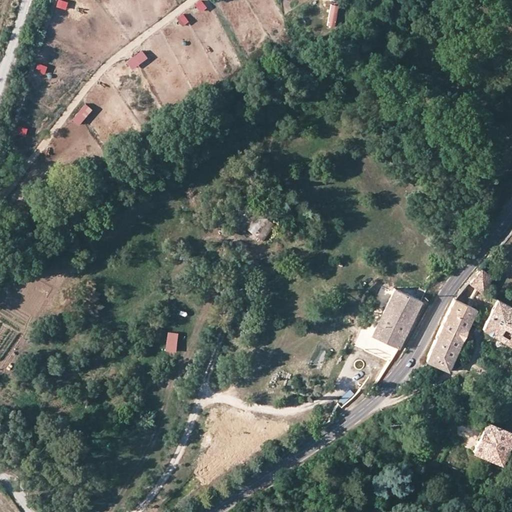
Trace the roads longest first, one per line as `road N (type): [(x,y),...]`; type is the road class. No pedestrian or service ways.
road 1 (tertiary): [(511,206),(391,383),(211,511)]
road 2 (track): [(191,0),(105,65),(27,159),(12,134),(54,0)]
road 3 (unknown): [(377,397),(394,407),(428,397),(472,368),(485,338)]
